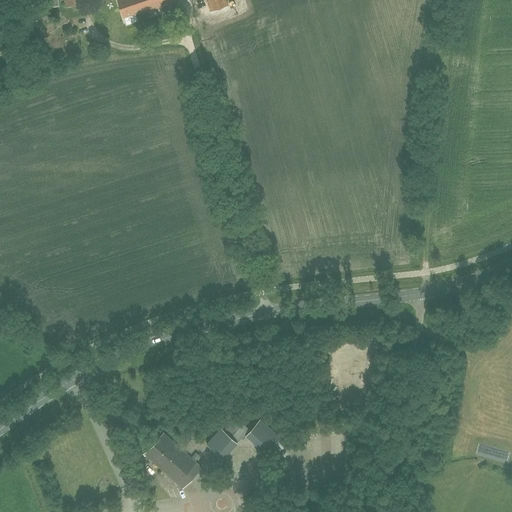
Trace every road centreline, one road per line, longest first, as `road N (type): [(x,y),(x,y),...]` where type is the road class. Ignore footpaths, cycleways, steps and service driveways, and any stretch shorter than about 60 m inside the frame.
road 1 (secondary): [(0,431),(72,380),(157,342),(268,314),(423,295)]
road 2 (track): [(183,18),(261,292)]
road 3 (track): [(452,0),(431,139),(426,272)]
road 4 (unclassified): [(383,511),(423,295)]
